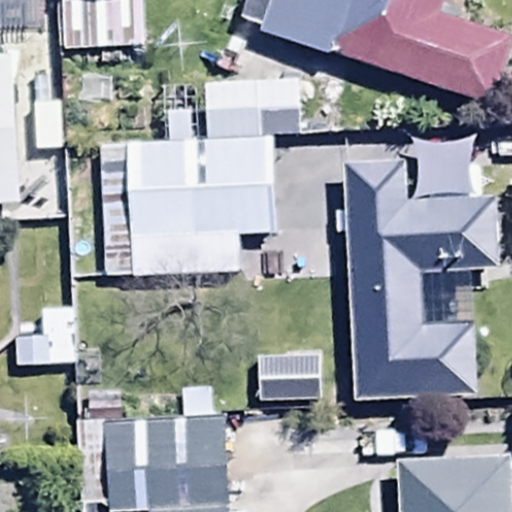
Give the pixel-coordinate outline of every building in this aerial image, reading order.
[(146,57),(143,0),(58,0),(61,61),(146,57)] [(275,0),(262,45),(490,117),(511,48),(511,45),(442,23),(449,0),(275,0)] [(0,216),(21,215),(12,65),(0,66),(0,216)] [(167,96),(167,151),(102,151),(102,290),(187,290),(187,253),(267,253),(267,149),(297,149),(297,96),(167,96)] [(408,171),(341,174),(352,411),(475,405),(472,336),(424,338),(422,289),(501,285),(498,209),(410,212),(408,171)] [(228,511),(227,426),(104,428),(105,511),(228,511)] [(511,511),(511,488),(511,474),(401,479),(402,511),(511,511)]
